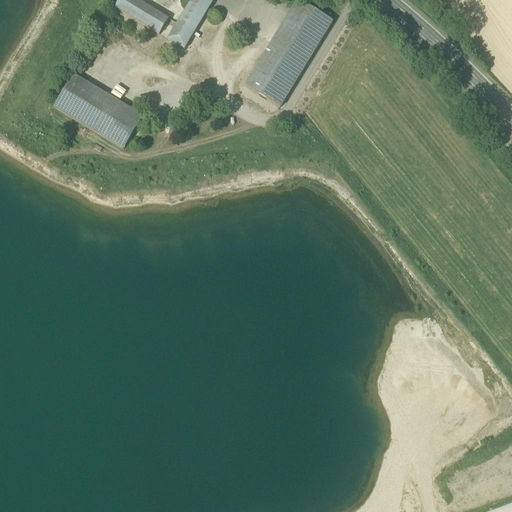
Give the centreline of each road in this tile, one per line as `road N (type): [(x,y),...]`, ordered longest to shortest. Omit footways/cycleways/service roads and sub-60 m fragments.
road 1 (tertiary): [(511,117),(386,0)]
road 2 (track): [(357,0),(284,119)]
